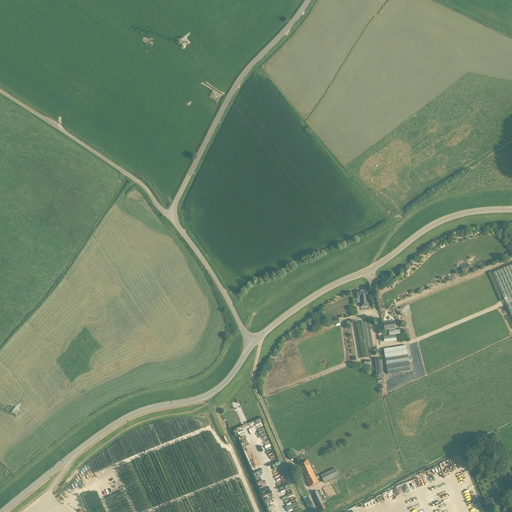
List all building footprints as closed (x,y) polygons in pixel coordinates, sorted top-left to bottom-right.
[(183,34),(175,40),(182,50),(190,45),(183,34)] [(511,264),(493,273),(511,316),(511,264)] [(360,302),(360,307),(369,306),(368,290),(358,291),(359,299),(357,299),(358,303),(360,302)] [(396,331),(395,328),(394,321),(384,323),(385,330),(389,329),(390,336),(400,335),(399,330),(396,331)] [(359,358),(374,356),(371,335),(367,335),(368,339),(369,347),(359,348),(358,343),(357,343),(359,358)] [(407,345),(384,349),(388,374),(411,371),(407,345)] [(382,360),(377,360),(375,360),(376,375),(383,374),(382,360)] [(459,456),(410,477),(416,490),(465,469),(459,456)] [(307,480),(310,487),(319,482),(308,460),(300,465),(307,480)] [(336,468),(321,475),(324,483),(339,475),(336,468)] [(331,483),(322,487),(327,498),(336,495),(331,483)] [(313,493),(322,511),(327,511),(328,511),(318,491),(313,493)] [(501,507),(497,500),(495,501),(493,497),(489,500),(490,503),(494,510),(501,507)]
